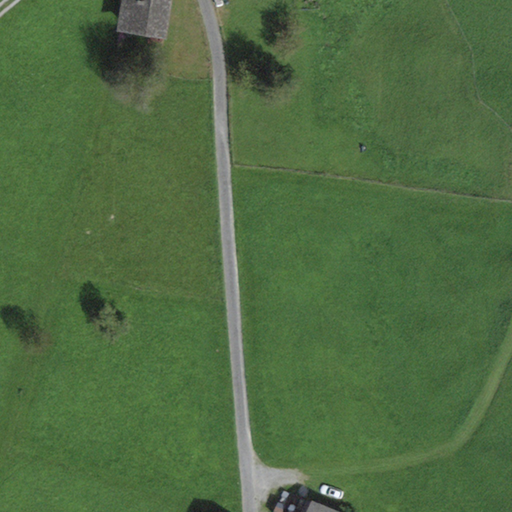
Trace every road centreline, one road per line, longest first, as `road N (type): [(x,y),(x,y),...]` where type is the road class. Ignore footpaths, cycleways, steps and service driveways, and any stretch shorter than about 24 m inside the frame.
road 1 (residential): [(204,0),(217,54),(250,511)]
road 2 (track): [(247,477),(377,473),(462,438),(511,332)]
